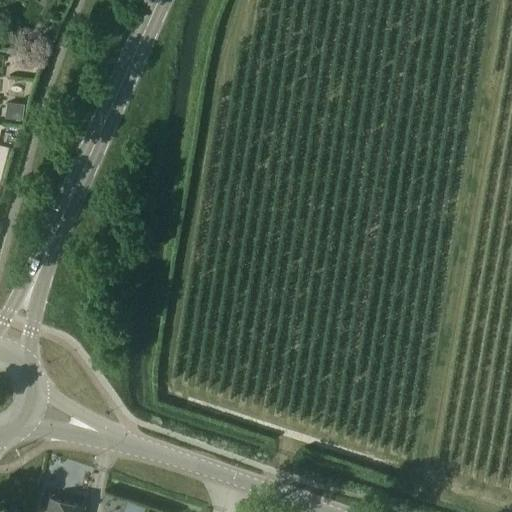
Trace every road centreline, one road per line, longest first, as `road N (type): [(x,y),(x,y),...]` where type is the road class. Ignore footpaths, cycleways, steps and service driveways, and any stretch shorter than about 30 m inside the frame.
road 1 (secondary): [(36,276),(158,0)]
road 2 (unclassified): [(330,511),(91,431)]
